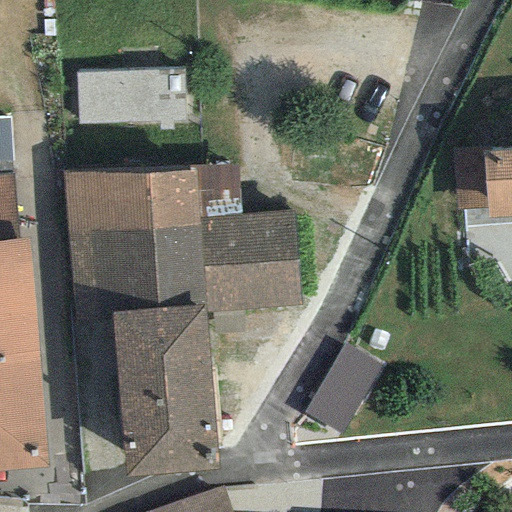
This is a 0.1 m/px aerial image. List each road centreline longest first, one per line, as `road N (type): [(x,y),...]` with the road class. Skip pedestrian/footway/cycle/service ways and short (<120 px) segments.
road 1 (residential): [(497,0),(233,472)]
road 2 (residential): [(233,472),(511,442)]
road 3 (residential): [(233,472),(117,511)]
